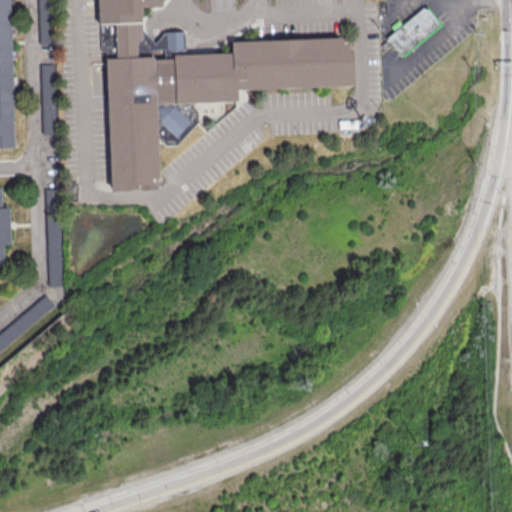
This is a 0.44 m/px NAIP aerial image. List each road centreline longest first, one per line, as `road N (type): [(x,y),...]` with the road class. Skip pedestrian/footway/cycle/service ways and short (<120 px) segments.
road 1 (motorway): [(511,27),(500,145),(483,214),(451,282),(404,349),(333,411),(271,447),(91,511)]
road 2 (residential): [(0,319),(40,284),(26,0)]
